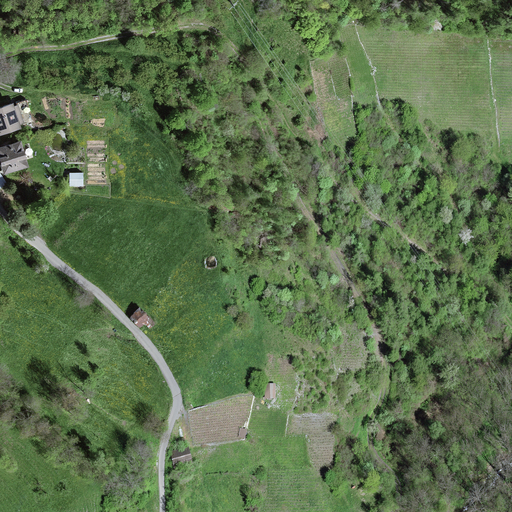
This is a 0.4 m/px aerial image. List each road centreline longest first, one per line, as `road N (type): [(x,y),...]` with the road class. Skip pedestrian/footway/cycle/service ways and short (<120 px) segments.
road 1 (track): [(357,290),(299,202),(236,50),(219,33),(191,25),(0,55)]
road 2 (unclassified): [(0,209),(108,302),(160,360),(177,395),(162,453),(162,511)]
